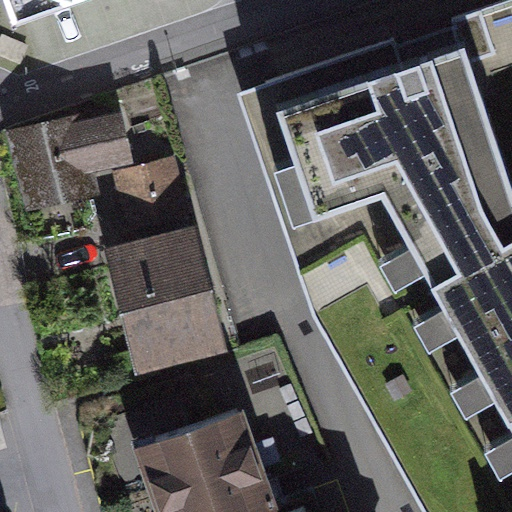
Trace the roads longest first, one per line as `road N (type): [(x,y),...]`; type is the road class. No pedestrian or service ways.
road 1 (residential): [(0,100),(316,0)]
road 2 (residential): [(0,252),(60,511)]
